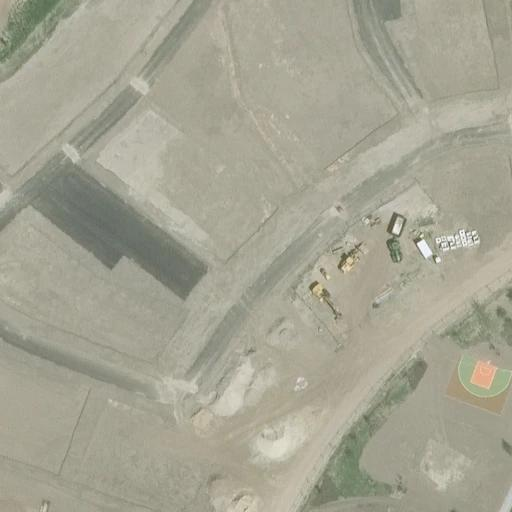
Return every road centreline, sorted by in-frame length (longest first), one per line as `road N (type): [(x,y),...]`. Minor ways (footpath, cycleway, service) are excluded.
road 1 (residential): [(0,329),(15,343),(180,397),(273,275),(336,215),(443,145),(511,129)]
road 2 (residential): [(203,0),(0,218)]
